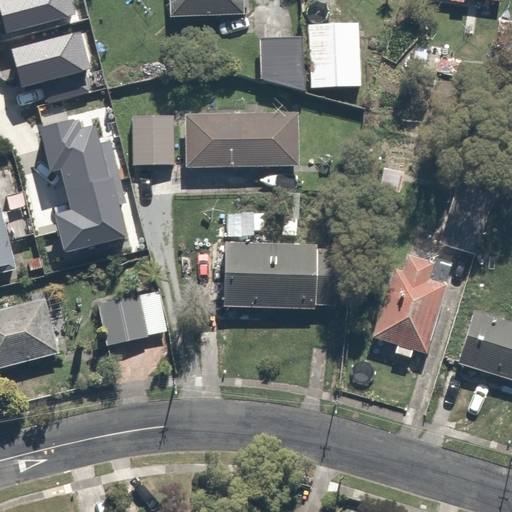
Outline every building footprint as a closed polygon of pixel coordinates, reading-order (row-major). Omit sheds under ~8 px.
[(72,0),(0,0),(0,5),(7,33),(77,14),(72,0)] [(168,0),(169,21),(249,20),(248,0),(168,0)] [(358,29),(309,30),(309,45),(310,85),(310,92),(310,93),(359,92),(358,29)] [(81,30),(12,48),(22,87),(91,69),(81,30)] [(261,88),(310,99),(310,93),(310,92),(310,85),(309,45),(260,46),(261,88)] [(79,117),(39,128),(51,172),(61,169),(66,188),(111,176),(97,124),(82,128),(79,117)] [(174,119),(130,118),(129,169),(173,169),(174,119)] [(290,118),(188,118),(188,175),(290,176),(290,118)] [(111,176),(66,188),(72,210),(55,215),(65,252),(128,235),(111,176)] [(490,212),(449,199),(433,251),(474,263),(490,212)] [(0,278),(20,272),(0,207),(0,278)] [(336,254),(222,249),(219,312),(333,317),(336,254)] [(401,275),(391,272),(371,342),(394,348),(392,356),(415,362),(418,354),(429,358),(447,293),(430,288),(435,268),(405,260),(401,275)] [(159,291),(92,304),(101,352),(168,339),(159,291)] [(0,371),(59,358),(47,305),(0,315),(0,371)] [(511,325),(468,314),(453,372),(511,387),(511,325)]
